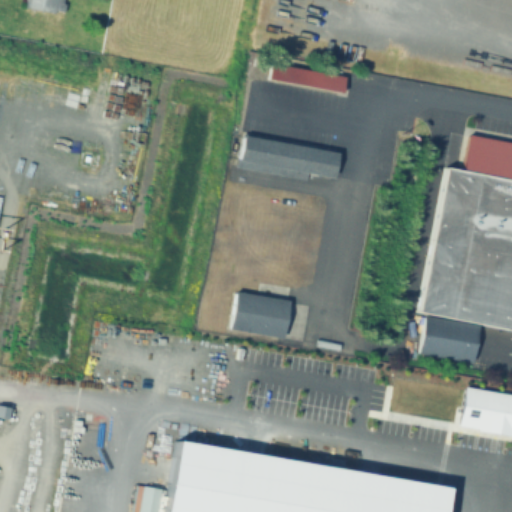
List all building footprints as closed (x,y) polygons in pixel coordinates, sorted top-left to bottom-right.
[(22,0),(56,0),(54,15),(21,9),(22,0)] [(336,91),(264,78),(266,63),(339,77),(336,91)] [(511,332),(410,313),(437,167),(452,170),(459,132),(511,141),(511,332)] [(324,174),(235,157),(239,135),(328,152),(324,174)] [(229,292),(280,302),(274,334),(223,325),(229,292)] [(511,432),(456,422),(461,390),(511,399),(511,432)] [(157,511),(169,450),(440,499),(437,511),(157,511)]
